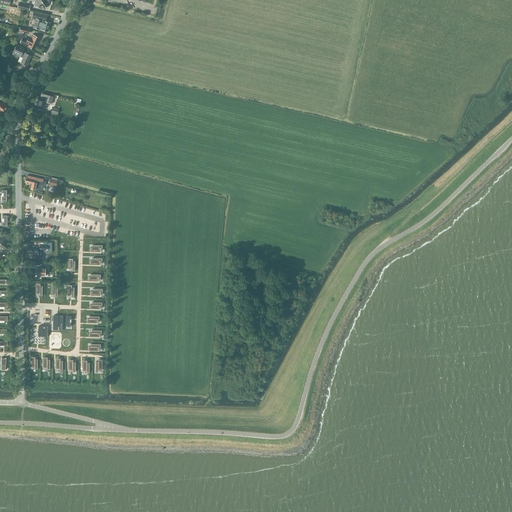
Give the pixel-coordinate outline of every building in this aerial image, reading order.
[(34,0),(34,5),(46,8),(46,5),(48,5),(48,2),(51,3),(52,0),(34,0)] [(21,9),(8,6),(7,12),(19,15),(21,9)] [(49,16),(33,12),(31,18),(36,19),(34,28),(48,31),(51,23),(47,22),(49,16)] [(23,36),(20,42),(34,49),(40,38),(32,34),(30,38),(28,37),(27,39),(23,36)] [(25,48),(17,45),(13,53),(20,56),(23,58),(21,63),(27,66),(32,56),(26,53),(26,52),(23,51),(25,48)] [(51,104),(53,97),(41,94),(40,97),(38,97),(38,96),(37,96),(37,97),(35,106),(43,108),(44,102),(51,104)] [(0,113),(5,115),(8,104),(1,102),(1,103),(0,102),(0,113)] [(25,131),(37,134),(39,127),(35,127),(37,122),(31,121),(30,125),(27,125),(25,131)] [(53,141),(60,143),(62,143),(64,136),(62,135),(55,134),(53,141)] [(25,182),(32,183),(31,183),(30,188),(35,189),(37,182),(41,183),(41,184),(45,185),(45,182),(43,181),(44,179),(38,178),(27,175),(27,177),(26,177),(25,182)] [(28,249),(28,256),(38,256),(38,258),(41,258),(41,252),(38,252),(38,249),(28,249)] [(45,267),(37,267),(37,276),(46,276),(45,267)] [(53,315),(53,330),(63,330),(63,316),(53,315)] [(39,326),(38,336),(48,337),(48,326),(39,326)]
